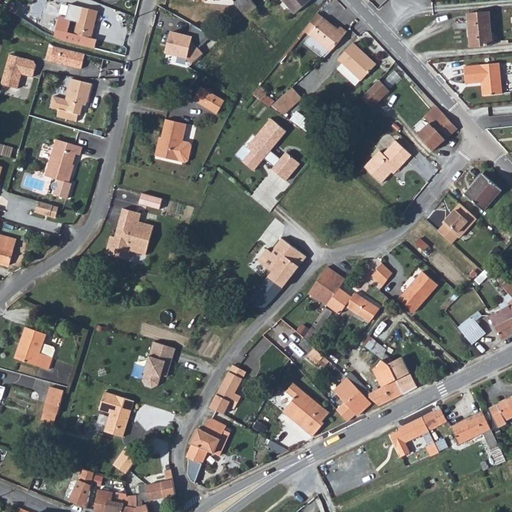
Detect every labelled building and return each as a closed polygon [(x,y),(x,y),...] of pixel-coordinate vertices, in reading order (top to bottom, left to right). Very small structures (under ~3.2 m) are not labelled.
[(243,16),(254,6),(249,0),(230,0),(243,16)] [(288,0),(297,10),(308,0),(288,0)] [(98,11),(69,4),(65,18),(59,16),(53,38),(58,40),(94,49),(96,39),(91,38),(98,11)] [(341,24),(322,6),(307,23),(315,30),(321,35),(316,40),(328,51),(336,44),(350,26),(344,21),(341,24)] [(491,7),(468,9),(471,42),(494,40),(491,7)] [(172,32),(167,53),(187,58),(192,64),(208,50),(210,49),(205,43),(213,36),(192,24),(188,36),(172,32)] [(321,35),(315,30),(310,35),(316,40),(321,35)] [(363,75),(379,60),(357,36),(341,52),(363,75)] [(210,49),(208,50),(218,60),(230,51),(220,40),(210,49)] [(84,54),(53,48),(50,62),(81,68),(84,54)] [(208,50),(192,64),(188,67),(200,75),(218,60),(208,50)] [(10,54),(1,85),(18,89),(22,74),(33,77),(36,65),(34,61),(10,54)] [(505,90),(502,58),(482,60),(482,61),(466,62),(467,79),(484,78),(485,91),(505,90)] [(387,86),(377,75),(361,91),(371,102),(387,86)] [(92,82),(71,76),(65,98),(52,95),(49,106),(58,108),(56,116),(76,121),(78,113),(80,113),(84,99),(88,100),(92,82)] [(305,91),(296,80),(283,91),(292,101),(305,91)] [(225,101),(201,88),(194,101),(217,115),(225,101)] [(462,124),(440,101),(428,113),(438,126),(427,136),(437,147),(462,124)] [(287,130),(269,115),(243,146),(249,151),(241,160),(252,169),(257,164),(254,162),(263,158),(272,166),(270,169),(285,181),(300,163),(284,149),(279,156),(271,149),(287,130)] [(412,128),(416,133),(428,124),(423,118),(412,128)] [(166,124),(164,142),(162,149),(160,149),(158,161),(188,167),(192,165),(194,149),(192,146),(185,145),(188,128),(166,124)] [(74,152),(76,144),(50,138),(41,176),(54,179),(53,183),(50,183),(47,186),(48,190),(51,191),(50,196),(64,199),(68,182),(64,182),(69,162),(67,162),(70,151),(74,152)] [(400,165),(402,167),(415,153),(400,138),(387,152),(384,149),(369,165),(386,180),(396,169),(400,165)] [(488,206),(506,187),(489,170),(471,190),(488,206)] [(163,198),(141,194),(139,205),(161,209),(163,198)] [(53,206),(38,202),(35,213),(50,217),(53,206)] [(478,218),(461,203),(444,222),(446,224),(440,231),(453,243),(459,236),(461,237),(478,218)] [(117,234),(114,234),(109,232),(104,249),(126,255),(129,248),(144,253),(153,223),(138,219),(140,210),(122,205),(118,220),(120,221),(117,234)] [(295,274),(309,253),(295,243),(284,236),(277,246),(287,253),(280,263),(295,274)] [(428,248),(433,244),(423,236),(419,240),(428,248)] [(0,265),(11,268),(15,247),(7,245),(6,251),(0,249),(0,265)] [(381,267),(392,277),(397,271),(387,260),(381,266),(381,267)] [(286,285),(295,274),(280,263),(272,274),(286,285)] [(330,264),(318,282),(336,294),(342,285),(346,280),(349,276),(330,264)] [(376,272),(387,283),(392,277),(381,267),(376,272)] [(418,308),(442,280),(427,267),(403,295),(418,308)] [(266,306),(286,285),(272,274),(254,298),(266,306)] [(318,282),(312,290),(329,302),(330,301),(336,294),(318,282)] [(333,303),(345,288),(342,285),(336,294),(330,301),(333,303)] [(360,309),(369,296),(359,290),(355,294),(345,288),(333,303),(342,309),(347,302),(360,309)] [(373,318),(382,304),(369,296),(360,309),(373,318)] [(506,337),(511,333),(511,300),(511,301),(511,302),(511,307),(507,311),(506,310),(494,316),(506,337)] [(328,304),(307,334),(314,339),(334,309),(328,304)] [(465,327),(475,339),(488,330),(479,317),(487,311),(483,307),(475,314),(477,318),(465,327)] [(43,335),(46,326),(26,319),(15,351),(48,362),(55,342),(53,338),(43,335)] [(384,354),(387,350),(391,344),(372,331),(365,341),(384,354)] [(307,334),(303,340),(313,350),(319,344),(314,339),(307,334)] [(154,342),(142,381),(145,387),(152,389),(158,385),(161,375),(168,377),(176,349),(154,342)] [(384,354),(394,361),(398,356),(387,350),(384,354)] [(396,364),(401,375),(411,371),(406,362),(402,360),(396,364)] [(227,411),(228,411),(233,402),(238,405),(245,392),(240,389),(251,369),(237,362),(214,404),(227,411)] [(377,398),(382,404),(409,390),(401,375),(374,389),(352,369),(349,372),(350,373),(377,398)] [(401,375),(409,390),(422,383),(414,369),(411,371),(401,375)] [(338,405),(350,419),(359,411),(361,412),(368,406),(377,398),(350,373),(338,386),(346,397),(338,405)] [(280,380),(277,378),(273,376),(270,381),(276,385),(280,380)] [(43,403),(58,408),(64,383),(50,379),(43,403)] [(304,405),(296,415),(317,432),(328,420),(326,419),(334,409),(298,380),(292,388),(299,394),(294,399),(304,405)] [(133,409),(136,398),(108,389),(102,407),(116,412),(110,430),(129,436),(135,416),(128,414),(130,408),(133,409)] [(288,404),(292,398),(285,393),(281,400),(288,404)] [(504,418),(511,414),(511,395),(489,407),(497,425),(505,421),(504,418)] [(140,399),(136,398),(133,409),(130,408),(128,414),(135,416),(140,399)] [(287,408),(296,415),(304,405),(294,399),(287,408)] [(422,417),(429,431),(447,421),(441,410),(436,412),(435,410),(422,417)] [(490,428),(481,411),(453,424),(461,442),(490,428)] [(191,468),(191,471),(201,477),(217,451),(223,455),(234,431),(231,428),(228,427),(229,424),(210,417),(206,427),(202,425),(193,440),(197,442),(189,455),(193,457),(191,468)] [(422,417),(399,429),(400,430),(391,435),(402,456),(410,452),(406,443),(429,431),(422,417)] [(126,472),(139,454),(126,445),(113,464),(126,472)] [(491,449),(498,463),(506,459),(499,445),(491,449)] [(93,471),(81,468),(70,501),(86,506),(93,471)] [(163,481),(144,485),(146,500),(174,496),(172,479),(168,480),(169,472),(162,474),(163,481)] [(146,500),(144,485),(137,486),(140,501),(146,500)] [(97,489),(92,511),(120,511),(121,505),(122,503),(119,502),(120,494),(97,489)] [(134,511),(135,508),(135,495),(127,495),(125,505),(121,505),(120,511),(134,511)]
